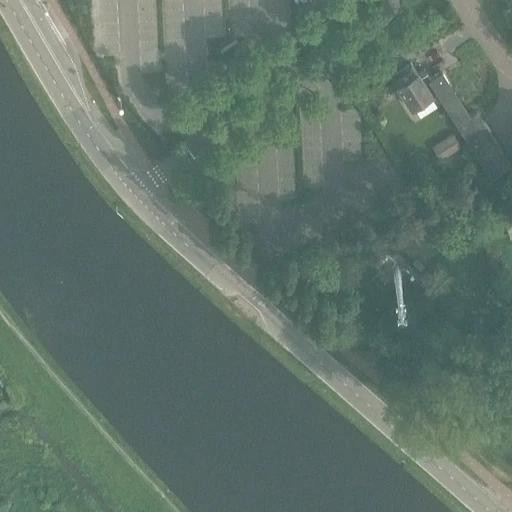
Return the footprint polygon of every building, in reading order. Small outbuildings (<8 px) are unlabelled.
[(244,52),(236,41),(221,51),(228,63),(244,52)] [(438,92),(439,94),(451,86),(442,73),(431,80),(426,73),(420,77),(418,73),(407,81),(400,70),(392,76),(412,108),(438,92)] [(510,164),(490,133),(477,112),(458,124),(491,176),(510,164)] [(453,133),(445,138),(453,152),(462,147),(453,133)] [(464,151),(450,160),(454,167),(468,158),(464,151)] [(412,263),(420,271),(425,266),(417,258),(412,263)]
